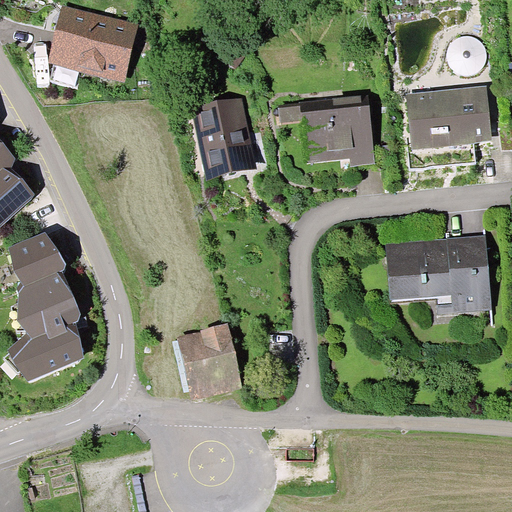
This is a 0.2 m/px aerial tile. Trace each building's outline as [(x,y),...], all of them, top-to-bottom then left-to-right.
[(132,29),(63,13),(51,63),(120,79),(132,29)] [(486,86),(406,94),(412,149),(492,141),(486,86)] [(351,166),(375,163),(368,94),(300,101),(300,103),(278,105),(280,122),(302,120),(306,163),(350,158),(351,166)] [(207,176),(248,167),(235,106),(194,115),(207,176)] [(0,226),(3,229),(32,198),(3,170),(16,157),(0,142),(0,226)] [(92,363),(47,240),(17,251),(33,295),(20,300),(36,343),(18,349),(31,385),(92,363)] [(489,309),(483,244),(393,251),(397,301),(448,297),(450,312),(489,309)] [(188,394),(237,383),(226,334),(176,345),(188,394)] [(286,446),(285,458),(315,460),(316,447),(286,446)]
